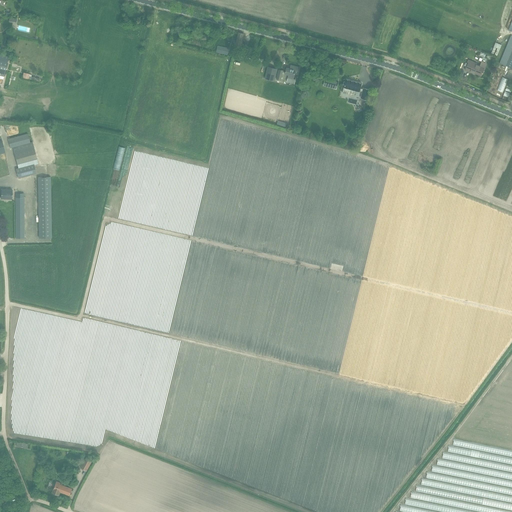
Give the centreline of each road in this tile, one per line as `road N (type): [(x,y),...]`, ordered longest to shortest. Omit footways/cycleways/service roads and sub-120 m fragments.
road 1 (tertiary): [(511,114),(381,63),(135,0)]
road 2 (track): [(28,498),(6,434),(2,249)]
